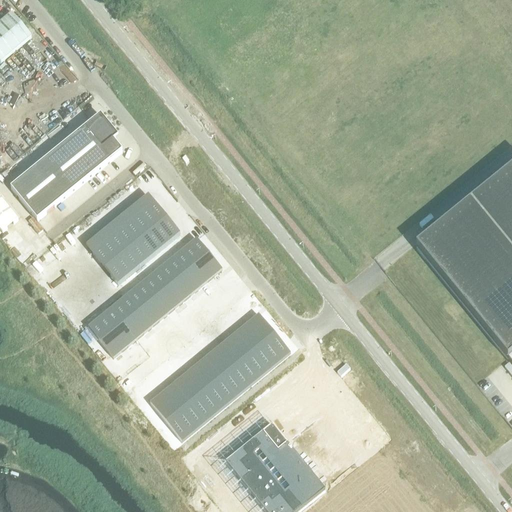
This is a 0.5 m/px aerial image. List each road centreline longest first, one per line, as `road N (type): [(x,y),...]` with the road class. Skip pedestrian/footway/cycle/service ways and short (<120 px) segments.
road 1 (tertiary): [(507,511),(92,0)]
road 2 (unknown): [(54,231),(153,151)]
road 3 (unknown): [(0,154),(97,82)]
